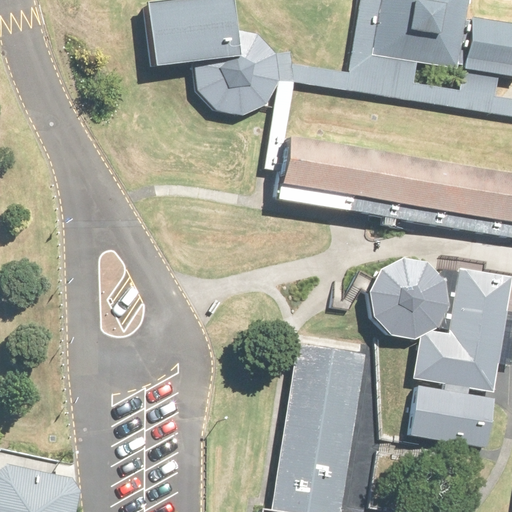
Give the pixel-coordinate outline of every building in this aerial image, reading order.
[(232,0),(203,0),(143,11),(151,72),(195,66),(199,91),(218,112),(241,115),(262,105),(276,84),(276,55),(254,35),(238,30),(232,0)] [(470,0),(380,0),(371,57),(458,72),(470,0)] [(511,28),(470,21),(461,71),(511,79),(511,28)] [(511,174),(296,138),(289,183),(511,220),(511,174)] [(400,342),(416,345),(415,382),(490,394),(509,280),(461,273),(448,322),(446,305),(439,280),(423,266),(402,260),(380,271),(368,293),(369,320),(386,338),(400,342)] [(248,507),(247,511),(336,511),(362,359),(296,348),(268,510),(248,507)] [(416,389),(408,436),(485,448),(492,402),(416,389)] [(62,511),(68,485),(0,473),(0,511),(62,511)]
